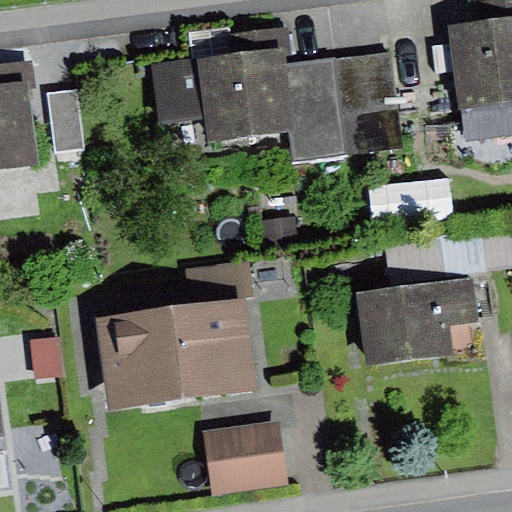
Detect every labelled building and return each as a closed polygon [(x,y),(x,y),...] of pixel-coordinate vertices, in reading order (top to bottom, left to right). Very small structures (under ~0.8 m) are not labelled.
[(511,23),(450,33),(465,143),(511,136),(511,23)] [(286,54),(150,71),(157,129),(205,123),(208,147),(294,136),(286,65),(286,54)] [(404,151),(393,54),(286,65),(294,136),(297,163),(404,151)] [(0,174),(40,169),(29,84),(0,87),(0,174)] [(50,96),(56,155),(85,153),(79,93),(50,96)] [(446,178),(366,189),(372,229),(451,219),(446,178)] [(295,215),(261,220),(265,249),(299,244),(295,215)] [(511,245),(510,229),(441,239),(446,277),(511,268),(511,245)] [(472,282),(357,297),(367,371),(482,355),(472,282)] [(251,302),(97,321),(109,416),(263,397),(251,302)] [(61,339),(33,342),(36,380),(65,377),(61,339)] [(0,442),(9,441),(0,373),(0,442)] [(280,420),(205,431),(215,497),(290,486),(280,420)]
